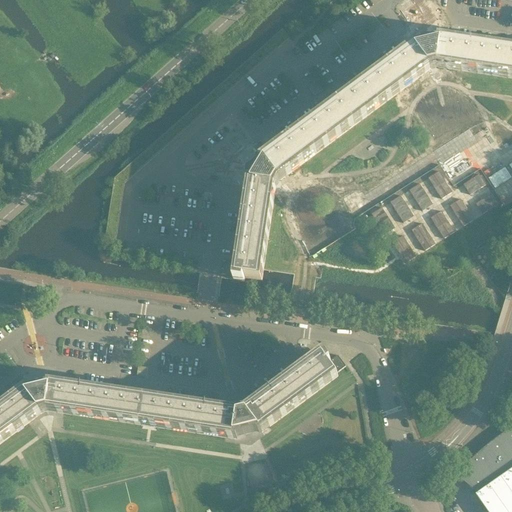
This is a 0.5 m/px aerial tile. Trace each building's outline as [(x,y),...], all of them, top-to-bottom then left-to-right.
[(437,68),(511,79),(511,50),(431,39),(430,27),(417,30),(422,41),(338,103),(354,126),(430,70),(437,68)] [(279,34),(286,41),(290,38),(283,29),(281,31),(281,32),(279,34)] [(279,34),(275,38),(282,45),(286,41),(279,34)] [(282,45),(275,38),(271,41),(278,49),(282,45)] [(271,41),(267,45),(273,52),(278,49),(271,41)] [(273,52),(267,45),(263,48),(269,56),(273,52)] [(263,48),(258,52),(265,60),(269,56),(263,48)] [(265,60),(258,52),(254,56),(261,63),(265,60)] [(254,56),(250,59),(257,67),(261,63),(254,56)] [(257,67),(250,59),(246,63),(253,71),(257,67)] [(246,63),(242,67),(249,74),(253,71),(246,63)] [(249,74),(242,67),(238,70),(245,78),(249,74)] [(238,70),(234,74),(240,82),(245,78),(238,70)] [(240,82),(234,74),(230,78),(236,85),(240,82)] [(230,78),(225,81),(232,89),(236,85),(230,78)] [(232,89),(225,81),(221,85),(228,93),(232,89)] [(221,85),(217,88),(224,96),(228,93),(221,85)] [(224,96),(217,88),(213,92),(220,100),(224,96)] [(213,92),(209,96),(216,103),(220,100),(213,92)] [(216,103),(209,96),(205,99),(212,107),(216,103)] [(205,99),(201,103),(207,111),(212,107),(205,99)] [(207,111),(201,103),(197,107),(203,114),(207,111)] [(279,181),(354,126),(338,103),(287,140),(254,165),(245,157),(238,169),(249,173),(234,277),(262,281),(275,188),(279,181)] [(197,107),(192,110),(199,118),(203,114),(197,107)] [(199,118),(192,110),(188,114),(195,122),(199,118)] [(188,114),(184,118),(191,125),(195,122),(188,114)] [(191,125),(184,118),(180,121),(187,129),(191,125)] [(180,121),(176,125),(183,133),(187,129),(180,121)] [(183,133),(176,125),(172,129),(179,136),(183,133)] [(172,129),(168,132),(175,140),(179,136),(172,129)] [(175,140),(168,132),(164,136),(170,144),(175,140)] [(164,136),(159,139),(166,147),(170,144),(164,136)] [(166,147),(159,139),(155,143),(162,151),(166,147)] [(155,143),(151,147),(158,154),(162,151),(155,143)] [(158,154),(151,147),(147,150),(154,158),(158,154)] [(147,150),(143,154),(150,162),(154,158),(147,150)] [(150,162),(143,154),(139,158),(146,165),(150,162)] [(139,158),(135,161),(142,169),(146,165),(139,158)] [(142,169),(135,161),(131,165),(137,173),(142,169)] [(131,165),(127,169),(133,176),(137,173),(131,165)] [(133,176),(127,169),(122,172),(129,180),(133,176)] [(122,172),(118,176),(125,184),(129,180),(122,172)] [(115,179),(114,185),(124,186),(125,184),(118,176),(115,179)] [(338,377),(336,374),(328,363),(321,354),(256,402),(254,398),(244,405),(241,406),(237,407),(224,405),(223,410),(146,398),(142,426),(225,438),(235,440),(235,436),(236,436),(259,430),(261,433),(270,427),(338,377)] [(338,356),(328,363),(336,374),(346,367),(338,356)] [(64,415),(142,426),(146,398),(53,384),(37,382),(19,395),(0,409),(0,444),(28,424),(42,414),(48,412),(64,415)] [(457,477),(474,491),(511,464),(511,428),(511,429),(506,432),(501,435),(497,439),(492,442),(487,445),(483,449),(479,453),(475,457),(471,461),(467,465),(463,469),(459,473),(455,478),(452,482),(453,483),(457,477)] [(511,511),(511,464),(474,491),(478,494),(476,495),(480,501),(482,508),(483,511),(511,511)]
